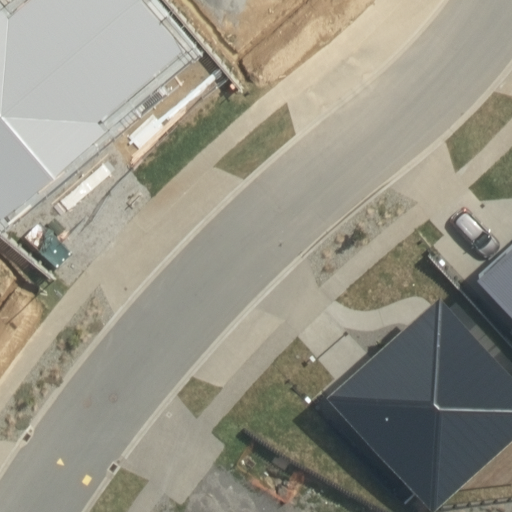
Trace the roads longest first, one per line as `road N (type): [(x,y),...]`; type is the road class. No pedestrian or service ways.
road 1 (residential): [(104,392),(214,265),(429,80),(496,0)]
road 2 (residential): [(298,511),(202,467),(104,392)]
road 3 (residential): [(19,511),(104,392)]
